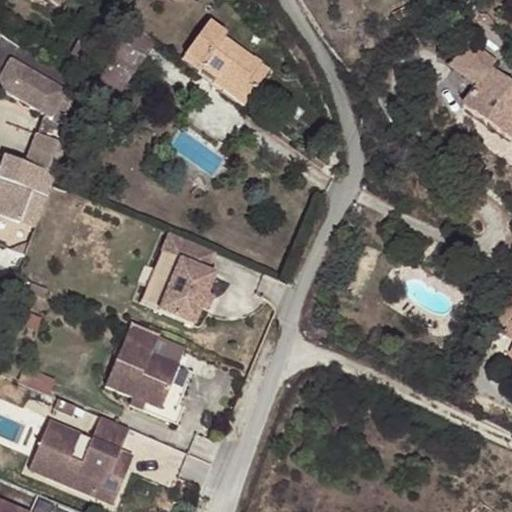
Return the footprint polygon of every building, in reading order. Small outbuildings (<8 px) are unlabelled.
[(221,38),(223,35),(205,22),(180,57),(195,68),(192,72),(195,75),(196,73),(221,38)] [(152,42),(131,26),(109,54),(114,57),(104,70),(97,89),(111,99),(152,42)] [(221,38),(196,73),(199,76),(205,68),(216,75),(210,83),(236,102),(247,86),(237,80),(251,60),(221,38)] [(17,46),(0,75),(0,89),(63,126),(74,81),(17,46)] [(195,68),(180,57),(177,61),(192,72),(195,68)] [(260,67),(251,60),(237,80),(247,86),(260,67)] [(510,137),(511,133),(511,83),(486,67),(463,105),(510,137)] [(205,68),(199,76),(210,83),(216,75),(205,68)] [(21,220),(46,227),(71,140),(40,131),(32,158),(10,152),(0,188),(0,228),(17,234),(21,220)] [(160,232),(153,251),(166,256),(174,237),(160,232)] [(166,256),(171,258),(150,310),(186,324),(193,306),(199,292),(207,272),(199,269),(207,251),(174,237),(166,256)] [(199,292),(193,306),(200,309),(206,295),(199,292)] [(151,333),(123,322),(98,385),(126,396),(138,401),(154,407),(171,362),(144,351),(151,333)] [(151,333),(144,351),(171,362),(179,344),(151,333)] [(511,362),(511,335),(506,334),(497,355),(511,362)] [(421,352),(415,366),(429,371),(435,357),(421,352)] [(126,396),(123,403),(135,408),(138,401),(126,396)] [(34,431),(25,454),(89,480),(83,493),(103,501),(117,464),(104,459),(109,448),(118,425),(89,413),(76,448),(34,431)] [(104,459),(117,464),(122,453),(109,448),(104,459)] [(25,454),(19,468),(83,493),(89,480),(25,454)] [(20,511),(0,503),(0,511),(20,511)]
